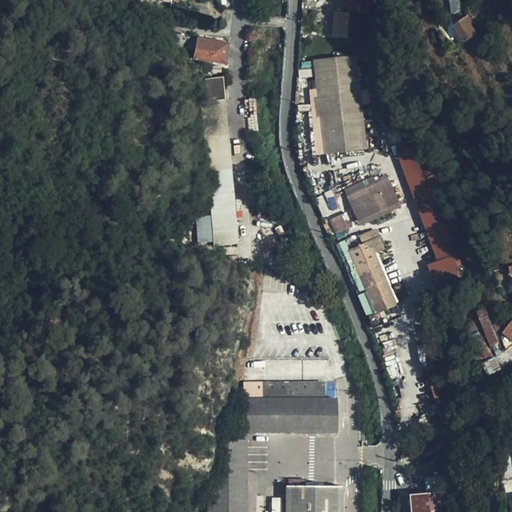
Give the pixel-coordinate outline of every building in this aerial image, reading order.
[(448,0),(451,13),(462,12),(461,0),(448,0)] [(332,34),(347,36),(351,12),(335,10),(332,34)] [(476,32),(465,15),(451,25),(462,41),(476,32)] [(226,63),(229,44),(201,39),(201,40),(195,39),(192,49),(199,50),(197,58),(226,63)] [(355,56),(313,61),(317,97),(313,98),(316,119),(320,118),(324,153),(365,148),(355,56)] [(239,245),(224,100),(201,103),(217,247),(239,245)] [(425,139),(398,148),(436,260),(428,263),(438,292),(465,283),(459,267),(469,264),(425,139)] [(388,176),(346,195),(360,227),(402,208),(388,176)] [(378,235),(344,250),(373,317),(398,306),(375,253),(384,249),(378,235)] [(480,323),(489,319),(486,312),(478,315),(480,323)] [(498,316),(495,317),(489,319),(480,323),(492,352),(497,350),(501,348),(498,340),(505,337),(506,337),(498,316)] [(501,374),(495,362),(474,372),(480,384),(501,374)] [(420,375),(432,399),(442,394),(430,371),(420,375)] [(244,381),(245,397),(326,398),(326,381),(244,381)] [(432,399),(439,415),(456,407),(448,391),(442,394),(432,399)] [(234,433),(247,433),(335,433),(335,398),(326,398),(245,397),(234,397),(234,433)] [(436,423),(432,415),(425,417),(424,413),(416,417),(421,427),(428,424),(430,426),(436,423)] [(207,511),(246,511),(247,433),(234,433),(229,433),(207,485),(207,511)] [(341,511),(342,486),(305,485),(305,479),(288,478),(288,485),(287,485),(286,511),(341,511)] [(449,511),(447,490),(409,494),(411,511),(449,511)] [(268,500),(273,500),(273,496),(259,496),(259,508),(268,507),(268,500)]
